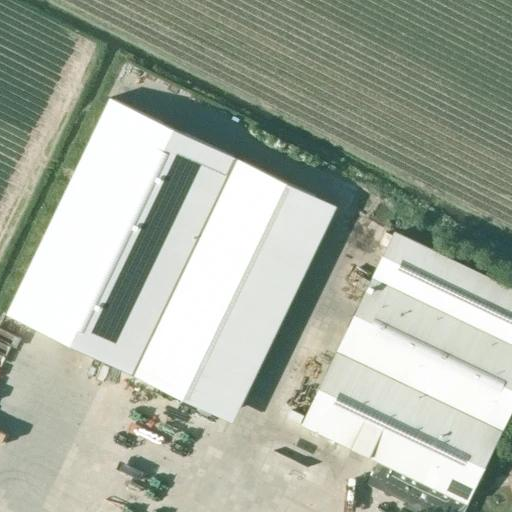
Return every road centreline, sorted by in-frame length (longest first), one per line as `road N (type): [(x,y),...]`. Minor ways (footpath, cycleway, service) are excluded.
road 1 (unknown): [(222,492),(360,249)]
road 2 (unknown): [(41,511),(24,444),(28,410),(94,262)]
